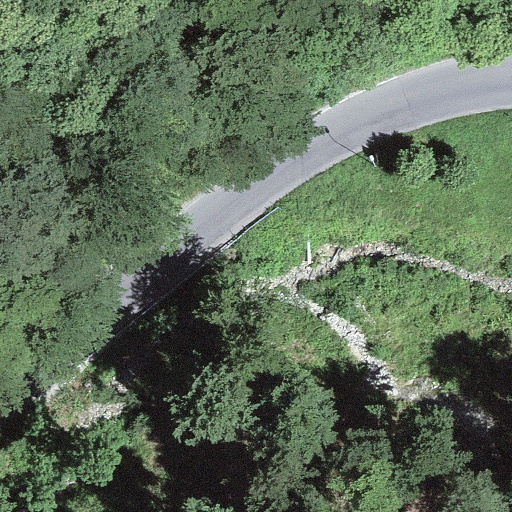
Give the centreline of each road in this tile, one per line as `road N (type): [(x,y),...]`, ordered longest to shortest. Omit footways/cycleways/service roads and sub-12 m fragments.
road 1 (secondary): [(0,389),(255,186),(353,121),(416,95),(511,80)]
road 2 (track): [(0,129),(73,82),(172,0)]
